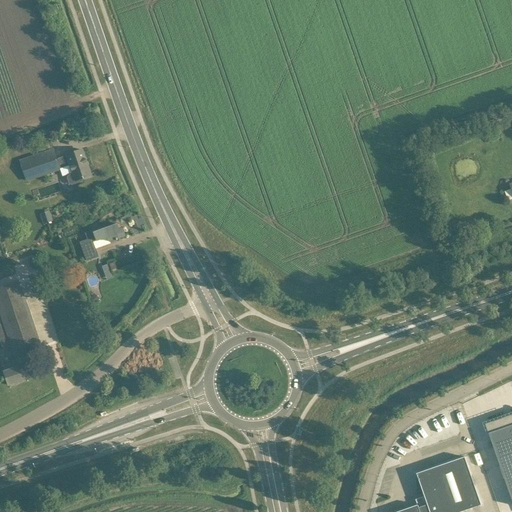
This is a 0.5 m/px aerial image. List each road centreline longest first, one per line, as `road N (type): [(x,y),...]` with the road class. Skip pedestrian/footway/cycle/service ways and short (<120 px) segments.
road 1 (primary): [(184,249),(148,176),(84,0)]
road 2 (unclassified): [(363,511),(394,429),(511,366)]
road 3 (unclassified): [(166,321),(80,391),(0,433)]
road 4 (primary): [(0,469),(153,415)]
road 5 (unknown): [(387,511),(410,466),(467,439),(453,395)]
road 6 (primary): [(375,340),(511,291)]
